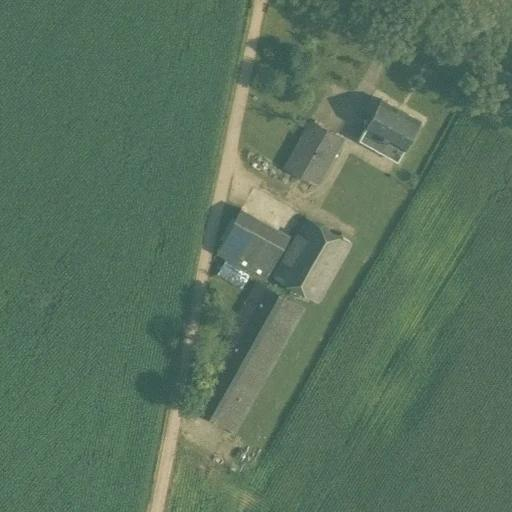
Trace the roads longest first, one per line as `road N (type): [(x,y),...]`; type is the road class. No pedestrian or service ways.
road 1 (track): [(159,511),(258,0)]
road 2 (unclassified): [(511,78),(385,0)]
